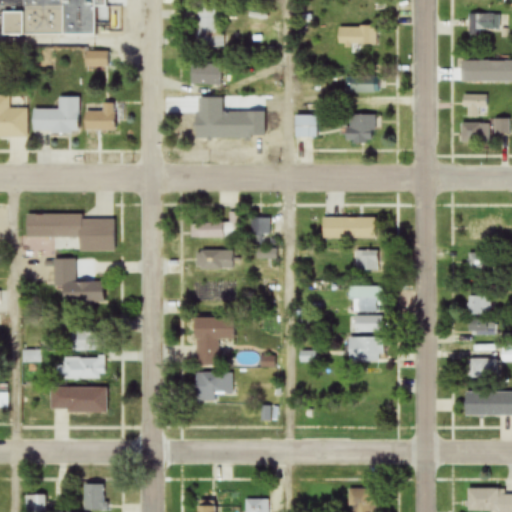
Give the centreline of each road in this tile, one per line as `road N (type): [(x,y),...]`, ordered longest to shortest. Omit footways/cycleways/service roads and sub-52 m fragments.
road 1 (residential): [(154,511),(150,0)]
road 2 (residential): [(418,511),(416,0)]
road 3 (residential): [(511,177),(0,176)]
road 4 (residential): [(511,453),(0,454)]
